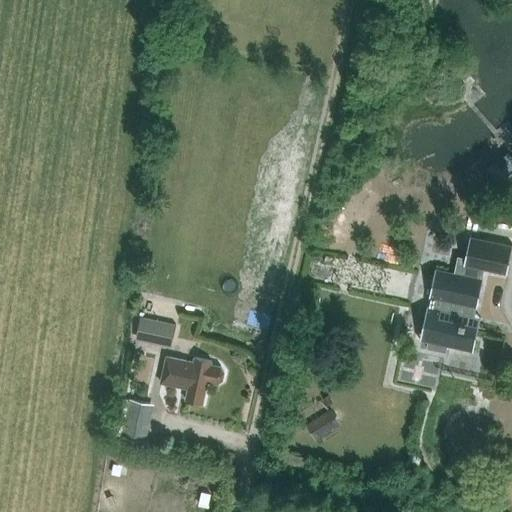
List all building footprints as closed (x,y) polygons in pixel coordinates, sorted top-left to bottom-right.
[(423,327),(431,328),(426,348),(446,352),(448,346),(467,350),(470,337),(476,339),(479,326),(468,323),(480,268),(507,274),(511,252),(511,244),(470,235),(466,257),(458,256),(454,272),(437,268),(435,268),(423,327)] [(136,339),(172,347),(177,324),(141,316),(136,339)] [(218,383),(222,380),(224,372),(221,367),(211,365),(212,361),(195,357),(194,362),(167,356),(161,382),(182,387),(183,385),(189,386),(186,399),(203,403),(208,381),(218,383)] [(151,403),(131,399),(122,435),(142,440),(151,403)] [(316,440),(342,424),(333,408),(307,424),(316,440)]
